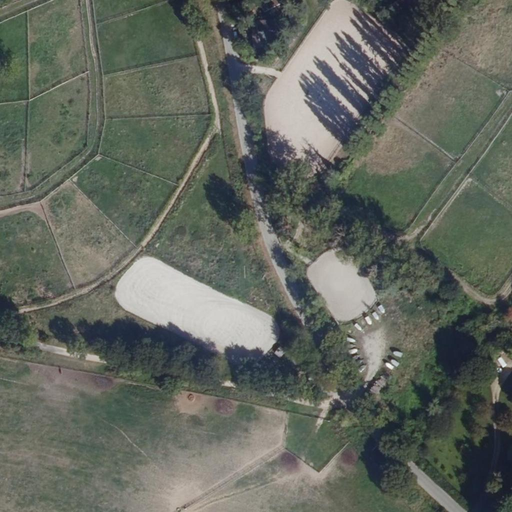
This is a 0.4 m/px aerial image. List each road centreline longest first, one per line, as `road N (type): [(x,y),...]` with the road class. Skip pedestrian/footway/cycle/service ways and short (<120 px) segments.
road 1 (residential): [(458,511),(383,442),(352,399),(276,259),(219,0)]
road 2 (track): [(190,0),(216,103),(209,143),(142,250),(103,283),(0,316)]
road 3 (track): [(0,341),(323,406),(352,399)]
